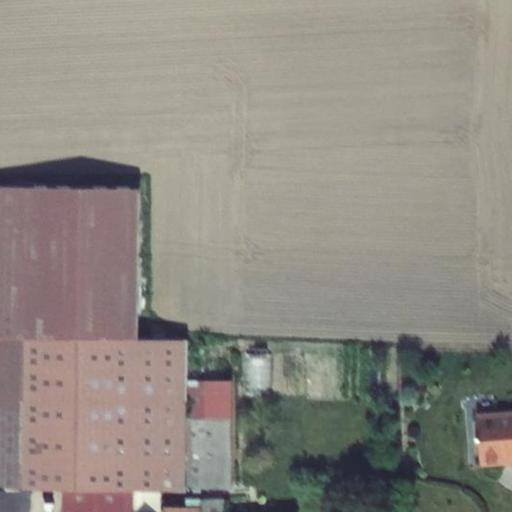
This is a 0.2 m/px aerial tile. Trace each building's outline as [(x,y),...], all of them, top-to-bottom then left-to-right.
[(250,393),(275,392),(273,334),(248,335),(250,393)] [(187,510),(186,339),(0,338),(0,489),(23,490),(66,490),(66,511),(165,511),(166,510),(187,510)] [(246,365),(192,364),(192,473),(246,473),(246,365)] [(511,413),(478,416),(482,465),(511,463),(511,413)] [(208,510),(199,510),(199,511),(234,511),(234,488),(207,488),(208,510)] [(0,511),(22,511),(23,490),(0,489),(0,511)]
